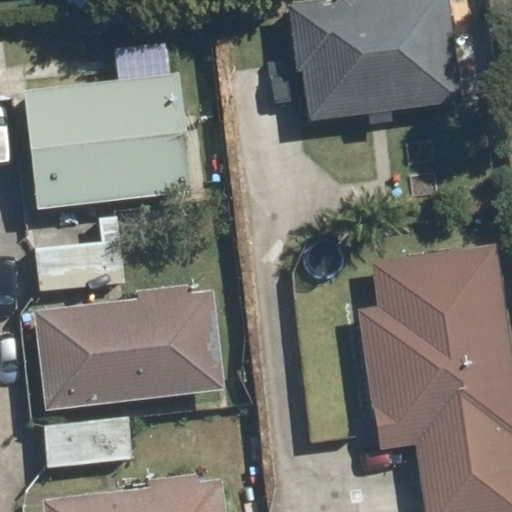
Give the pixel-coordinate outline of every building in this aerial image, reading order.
[(459,100),(445,0),(313,0),(283,4),(292,71),(299,70),(306,120),(459,100)] [(198,183),(185,65),(4,85),(17,204),(198,183)] [(124,291),(114,199),(27,208),(36,301),(124,291)] [(376,304),(353,308),(371,440),(409,435),(419,511),(477,511),(511,507),(511,473),(481,246),(370,261),(376,304)] [(223,387),(211,285),(29,307),(41,409),(223,387)] [(130,457),(125,411),(40,420),(45,467),(130,457)] [(223,511),(219,477),(39,498),(40,511),(223,511)]
